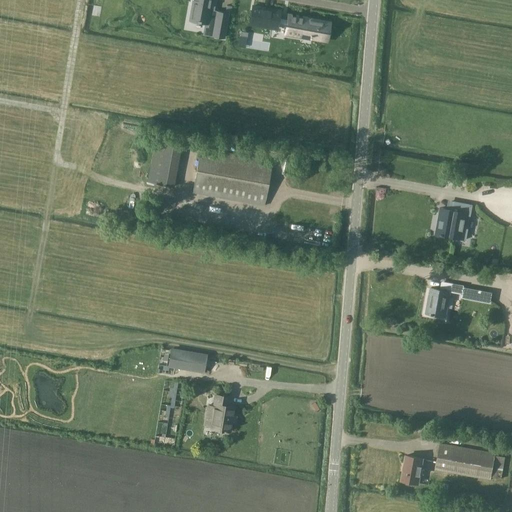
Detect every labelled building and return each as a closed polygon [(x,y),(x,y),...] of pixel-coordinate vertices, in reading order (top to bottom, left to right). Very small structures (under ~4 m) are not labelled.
[(212,11),(211,11),(212,7),(213,7),(214,0),(193,0),(192,11),(199,12),(197,22),(214,25),(212,36),(224,38),(228,14),(216,12),(216,15),(211,14),(212,11)] [(253,6),(250,24),(272,28),(273,24),(287,26),(286,33),(300,36),(301,31),(312,33),(311,37),(326,40),(329,22),(289,15),(288,19),(278,17),(280,10),(253,6)] [(181,148),(155,143),(147,182),(174,187),(181,148)] [(201,148),(193,192),(265,206),(273,162),(201,148)] [(436,234),(454,237),(456,229),(462,230),(464,231),(466,220),(467,216),(466,218),(463,217),(464,214),(466,214),(470,214),(471,206),(454,202),(452,211),(440,209),(436,234)] [(426,313),(445,317),(450,292),(461,294),(463,295),(464,288),(464,286),(445,282),(443,291),(431,288),(426,313)] [(461,294),(461,298),(490,303),(492,293),(464,288),(463,295),(461,294)] [(206,355),(171,349),(168,366),(203,372),(206,355)] [(216,407),(212,428),(228,431),(233,407),(227,406),(229,397),(216,395),(214,407),(216,407)] [(440,443),(435,470),(490,480),(491,477),(501,479),(505,457),(495,456),(495,453),(440,443)] [(406,456),(401,481),(418,484),(423,459),(406,456)]
